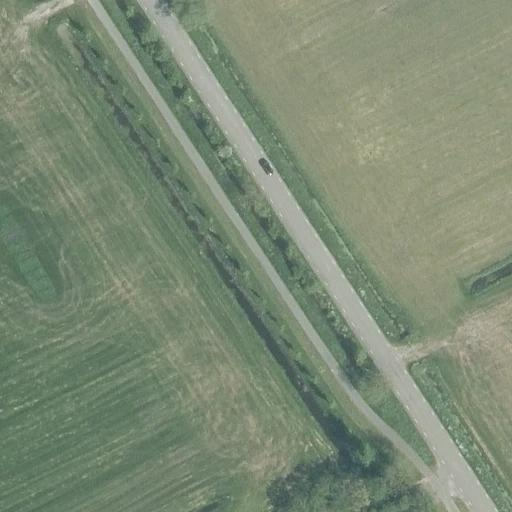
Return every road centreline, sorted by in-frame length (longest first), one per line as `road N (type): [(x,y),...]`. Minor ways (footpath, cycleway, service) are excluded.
road 1 (unknown): [(75,0),(339,400),(403,462),(439,511)]
road 2 (tertiary): [(484,511),(149,0)]
